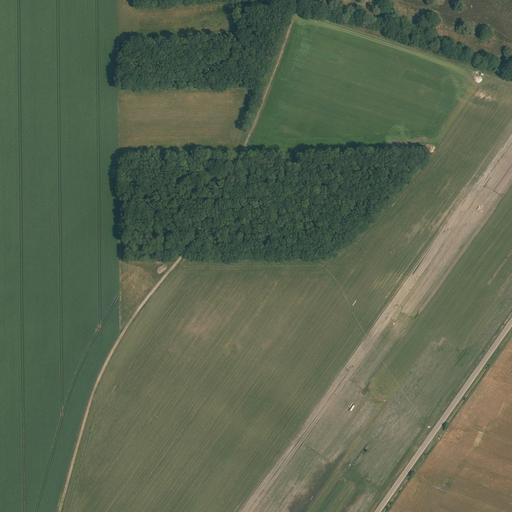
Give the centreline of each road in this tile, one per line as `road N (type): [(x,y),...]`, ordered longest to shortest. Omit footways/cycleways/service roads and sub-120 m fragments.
road 1 (track): [(58,511),(112,349),(217,202),(299,0)]
road 2 (tertiary): [(511,321),(376,511)]
